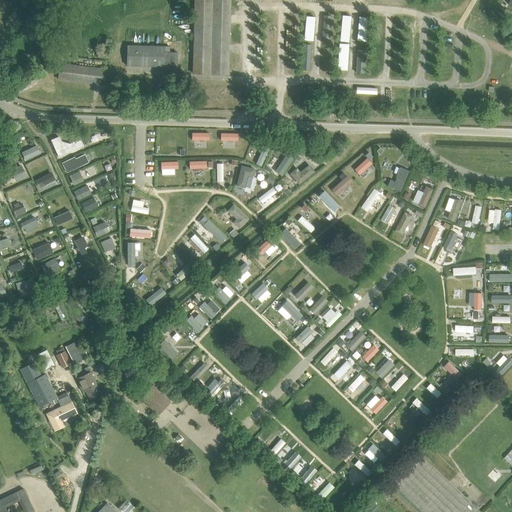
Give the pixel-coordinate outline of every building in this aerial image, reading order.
[(194,0),(192,74),(228,74),(229,0),(194,0)] [(176,73),(177,53),(170,53),(170,47),(127,45),(126,65),(163,66),(163,65),(168,65),(168,73),(176,73)] [(58,79),(100,84),(101,69),(60,64),(58,79)] [(180,140),(181,132),(162,131),(162,139),(180,140)] [(192,131),(192,139),(210,140),(210,132),(192,131)] [(221,140),(239,140),(239,132),(221,132),(221,140)] [(60,159),(69,155),(64,144),(55,148),(60,159)] [(25,161),(39,154),(36,146),(21,153),(25,161)] [(286,153),(275,170),(282,175),(294,158),(286,153)] [(75,157),(62,163),(66,172),(78,167),(89,162),(85,154),(76,158),(75,157)] [(162,161),(162,174),(175,174),(174,168),(179,168),(179,160),(162,161)] [(310,163),(300,171),(297,167),(290,173),(299,184),(316,171),(310,163)] [(242,164),(236,185),(246,188),(249,176),(253,177),(256,168),(242,164)] [(25,177),(21,166),(12,170),(16,180),(25,177)] [(73,185),(83,181),(79,172),(69,176),(73,185)] [(35,180),(39,188),(53,180),(50,173),(35,180)] [(427,208),(435,188),(427,185),(419,205),(427,208)] [(78,200),(90,194),(86,186),(74,192),(78,200)] [(262,203),(277,192),(273,186),(258,197),(262,203)] [(362,207),(369,211),(379,191),(373,187),(362,207)] [(449,219),(456,221),(463,200),(455,197),(449,219)] [(85,212),(97,206),(93,198),(81,203),(85,212)] [(133,199),(132,211),(150,212),(150,200),(133,199)] [(318,199),(313,204),(327,217),(332,212),(318,199)] [(13,205),(15,208),(12,209),(16,217),(25,212),(22,205),(19,206),(18,203),(13,205)] [(228,210),(236,218),(233,221),(240,228),(250,218),(234,203),(228,210)] [(473,222),(480,223),(482,205),(475,204),(473,222)] [(408,205),(397,231),(405,234),(416,208),(408,205)] [(489,228),(501,229),(502,209),(490,208),(489,228)] [(57,225),(72,218),(69,211),(54,218),(57,225)] [(302,215),(298,220),(311,232),(315,227),(302,215)] [(23,229),(36,223),(33,217),(20,224),(23,229)] [(221,242),(227,236),(209,218),(203,224),(221,242)] [(97,237),(108,232),(104,223),(93,228),(97,237)] [(432,225),(424,244),(432,247),(440,228),(432,225)] [(280,233),(296,248),(301,242),(286,227),(280,233)] [(151,237),(152,229),(130,228),(129,236),(151,237)] [(235,230),(230,234),(233,238),(238,234),(235,230)] [(195,234),(190,238),(202,254),(208,249),(195,234)] [(83,237),(74,241),(81,256),(87,253),(84,248),(88,246),(83,237)] [(449,255),(456,240),(449,237),(442,252),(449,255)] [(0,249),(10,246),(7,238),(0,240),(0,249)] [(104,252),(114,247),(110,238),(100,243),(104,252)] [(36,259),(52,253),(48,243),(32,250),(36,259)] [(187,265),(191,261),(181,249),(176,253),(187,265)] [(41,264),(46,275),(61,269),(56,257),(41,264)] [(251,274),(247,270),(251,267),(246,261),(233,272),(242,282),(251,274)] [(20,262),(8,266),(10,272),(22,268),(20,262)] [(234,263),(229,268),(232,272),(237,267),(234,263)] [(142,264),(136,269),(140,273),(145,268),(142,264)] [(138,279),(142,284),(148,278),(144,274),(138,279)] [(16,282),(20,296),(35,292),(31,278),(16,282)] [(308,281),(295,294),(300,300),(314,286),(308,281)] [(252,293),(262,302),(272,292),(262,283),(252,293)] [(223,289),(218,286),(213,292),(226,302),(234,292),(226,285),(223,289)] [(145,300),(150,307),(167,294),(161,287),(145,300)] [(288,287),(283,292),(286,295),(291,290),(288,287)] [(267,309),(272,313),(285,298),(280,294),(267,309)] [(511,294),(493,295),(493,302),(511,302),(511,294)] [(323,295),(310,309),(315,314),(328,300),(323,295)] [(212,319),(217,313),(205,301),(199,306),(212,319)] [(477,313),(478,305),(456,304),(456,312),(477,313)] [(288,327),(299,313),(294,309),(282,323),(288,327)] [(199,332),(204,327),(192,314),(186,319),(199,332)] [(290,327),(294,330),(301,323),(296,319),(290,327)] [(458,324),(457,334),(474,335),(474,325),(458,324)] [(308,325),(296,338),(301,343),(313,330),(308,325)] [(347,345),(352,350),(366,335),(361,330),(347,345)] [(340,338),(336,342),(341,347),(345,342),(340,338)] [(73,364),(88,357),(83,346),(81,347),(78,341),(65,347),(73,364)] [(374,343),(361,356),(367,362),(380,349),(374,343)] [(111,359),(105,349),(97,353),(102,364),(111,359)] [(47,350),(38,354),(46,370),(55,366),(47,350)] [(65,351),(56,356),(62,368),(71,364),(65,351)] [(502,376),(511,365),(511,360),(508,357),(496,370),(502,376)] [(381,378),(395,363),(389,358),(375,372),(381,378)] [(339,378),(352,365),(347,359),(334,373),(339,378)] [(457,379),(463,373),(449,360),(443,366),(457,379)] [(190,376),(196,381),(209,366),(204,361),(190,376)] [(32,366),(22,372),(28,384),(40,407),(53,401),(54,404),(58,402),(60,406),(56,408),(46,413),(47,415),(55,431),(64,426),(62,421),(77,414),(72,403),(66,392),(57,397),(45,375),(43,376),(37,364),(32,366)] [(88,367),(75,373),(78,379),(84,392),(87,390),(91,398),(101,393),(89,369),(88,367)] [(396,391),(408,377),(403,373),(391,386),(396,391)] [(353,391),(365,378),(360,374),(348,387),(353,391)] [(214,397),(226,382),(220,378),(208,393),(214,397)] [(372,379),(368,383),(373,388),(377,384),(372,379)] [(484,389),(488,385),(482,379),(470,392),(473,395),(479,390),(481,392),(484,389)] [(383,380),(379,384),(384,388),(387,384),(383,380)] [(430,383),(426,388),(438,397),(442,392),(430,383)] [(152,385),(140,398),(158,415),(171,402),(152,385)] [(445,385),(442,388),(447,393),(450,390),(445,385)] [(388,400),(382,395),(380,398),(376,394),(367,404),(376,413),(388,400)] [(409,406),(418,414),(422,410),(426,414),(431,410),(417,397),(409,406)] [(282,438),(273,448),(277,451),(285,442),(282,438)] [(376,463),(385,454),(373,443),(364,452),(376,463)] [(420,456),(390,487),(416,511),(479,511),(480,511),(420,456)] [(358,460),(355,465),(368,474),(372,469),(358,460)] [(485,463),(477,472),(490,484),(499,476),(493,471),(495,469),(491,464),(489,466),(485,463)] [(323,498),(334,486),(330,482),(319,494),(323,498)] [(8,511),(6,507),(19,501),(23,511),(34,511),(23,489),(0,499),(0,511),(8,511)] [(124,511),(131,511),(136,507),(127,498),(119,507),(124,511)] [(373,501),(363,511),(373,511),(379,506),(373,501)] [(100,510),(101,511),(116,511),(107,503),(100,510)]
